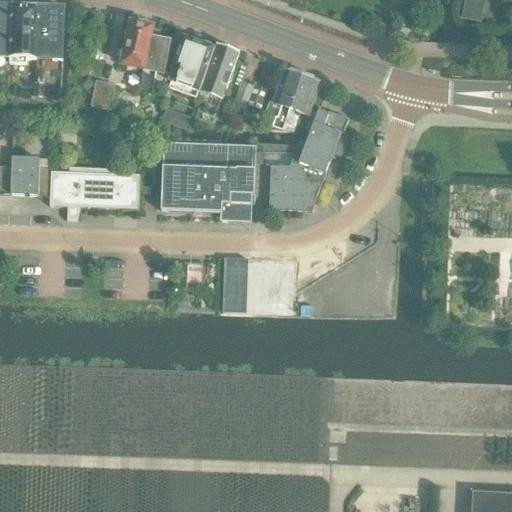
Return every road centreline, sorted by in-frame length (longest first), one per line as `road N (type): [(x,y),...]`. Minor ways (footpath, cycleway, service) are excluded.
road 1 (residential): [(0,240),(291,247),(336,229),(377,193),(413,86)]
road 2 (tertiary): [(176,0),(413,86)]
